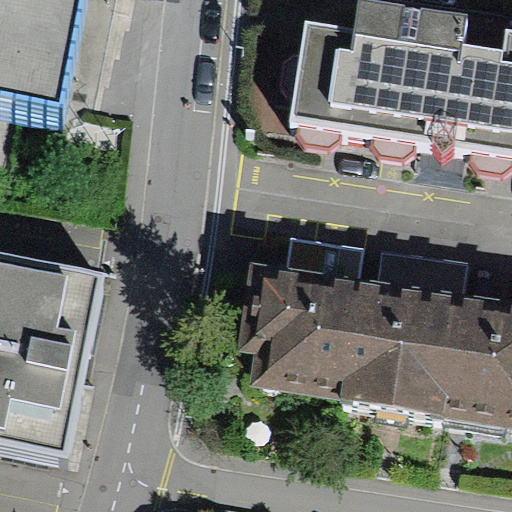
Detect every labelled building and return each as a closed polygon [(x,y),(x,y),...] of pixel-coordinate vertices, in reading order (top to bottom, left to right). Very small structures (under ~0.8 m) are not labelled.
[(107,0),(0,0),(0,146),(78,161),(84,125),(86,115),(107,0)] [(307,160),(511,191),(511,46),(329,20),(307,160)] [(237,384),(394,415),(415,292),(255,263),(237,384)] [(0,457),(63,469),(96,291),(0,273),(0,457)] [(499,304),(415,292),(394,415),(480,432),(499,304)] [(511,305),(499,304),(480,432),(511,437),(511,305)]
